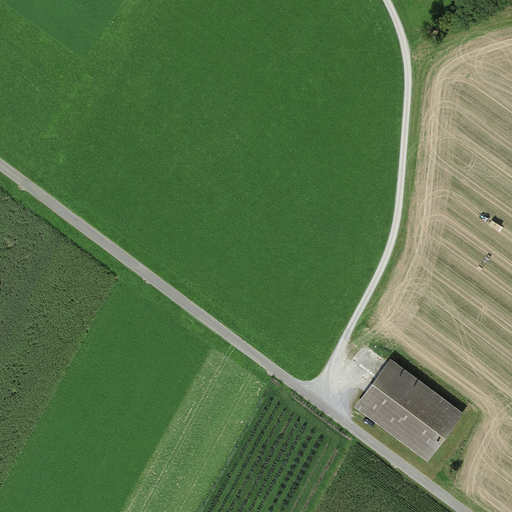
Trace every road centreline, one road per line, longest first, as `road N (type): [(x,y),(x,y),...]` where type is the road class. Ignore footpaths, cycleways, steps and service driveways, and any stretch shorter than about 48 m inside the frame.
road 1 (unclassified): [(0,165),(462,511)]
road 2 (track): [(391,0),(412,63),(396,233),(312,398)]
